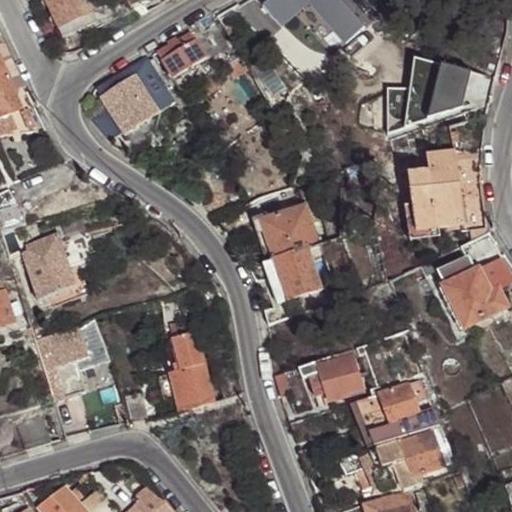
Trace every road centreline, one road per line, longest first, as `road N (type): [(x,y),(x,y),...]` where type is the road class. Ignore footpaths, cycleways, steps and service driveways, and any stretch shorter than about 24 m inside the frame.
road 1 (residential): [(300,511),(269,433),(230,271),(187,218),(88,149),(62,109)]
road 2 (residential): [(0,479),(114,444),(135,445),(195,511)]
road 3 (residential): [(62,109),(72,79),(204,0)]
road 4 (residential): [(511,86),(497,174),(511,229)]
road 5 (residential): [(62,109),(5,0)]
